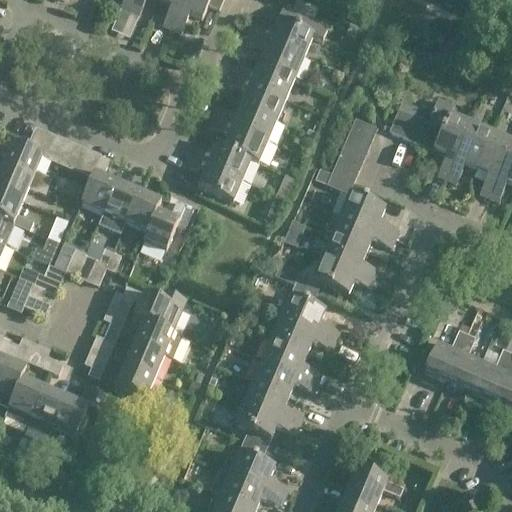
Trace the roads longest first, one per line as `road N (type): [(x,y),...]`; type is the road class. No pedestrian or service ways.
road 1 (residential): [(348,407),(434,212),(511,246)]
road 2 (residential): [(0,95),(157,166),(196,73)]
road 3 (residential): [(499,511),(498,481),(473,458),(348,407)]
road 4 (residential): [(196,73),(27,0)]
road 5 (residential): [(86,295),(65,343),(0,316)]
